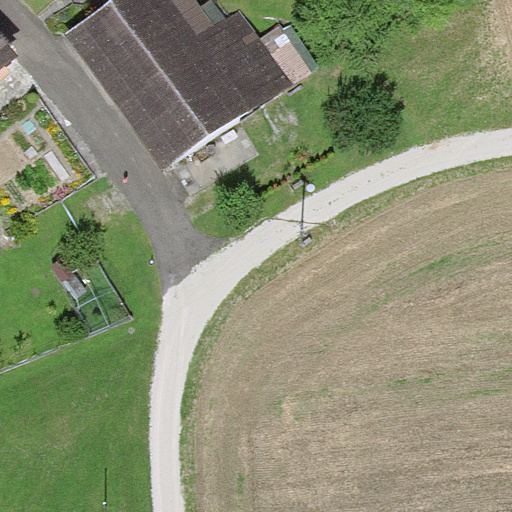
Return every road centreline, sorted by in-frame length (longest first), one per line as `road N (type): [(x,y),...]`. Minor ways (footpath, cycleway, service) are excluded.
road 1 (track): [(511,141),(430,152),(295,217),(195,297),(157,401),(161,511)]
road 2 (track): [(0,10),(141,200),(195,297)]
